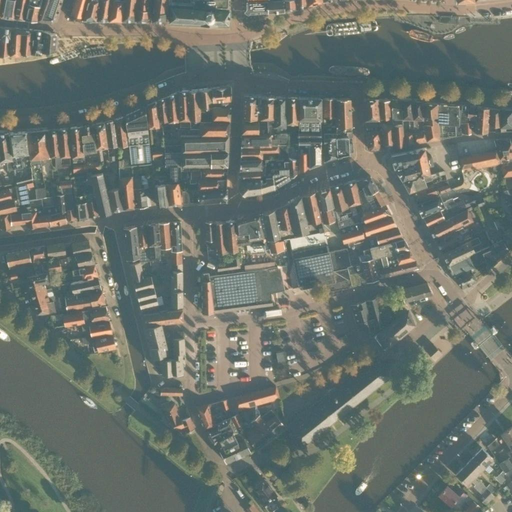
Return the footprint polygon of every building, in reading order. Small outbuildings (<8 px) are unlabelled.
[(3,0),(1,16),(13,18),(15,0),(3,0)] [(15,0),(13,18),(25,19),(29,0),(15,0)] [(29,0),(25,19),(37,21),(41,0),(29,0)] [(41,0),(37,21),(51,22),(55,20),(61,0),(41,0)] [(82,19),(87,0),(74,0),(69,18),(82,19)] [(87,0),(85,10),(82,19),(96,20),(99,0),(87,0)] [(108,20),(111,0),(99,0),(96,20),(108,20)] [(111,0),(108,20),(121,20),(123,0),(111,0)] [(134,20),(136,0),(123,0),(121,20),(134,20)] [(136,0),(134,20),(148,20),(150,0),(136,0)] [(154,0),(152,20),(167,21),(168,6),(168,0),(154,0)] [(193,0),(193,7),(230,8),(229,0),(193,0)] [(267,11),(266,0),(256,0),(244,0),(244,10),(247,12),(267,11)] [(266,0),(267,11),(284,10),(282,0),(266,0)] [(282,0),(284,10),(295,8),(294,0),(282,0)] [(193,7),(168,6),(167,21),(169,21),(201,23),(216,24),(228,24),(230,8),(193,7)] [(11,27),(1,27),(0,33),(0,55),(9,55),(9,54),(11,27)] [(21,29),(11,27),(9,54),(16,54),(16,57),(20,57),(21,29)] [(33,30),(21,29),(20,57),(25,56),(25,53),(31,53),(33,30)] [(42,52),(43,31),(33,30),(31,53),(41,54),(42,52)] [(50,32),(43,31),(42,52),(56,50),(56,40),(57,40),(57,35),(56,35),(54,32),(54,31),(50,31),(50,32)] [(90,45),(58,56),(61,63),(93,52),(90,45)] [(219,87),(212,88),(212,99),(230,99),(230,86),(219,87)] [(200,111),(205,111),(205,107),(209,107),(209,106),(207,106),(207,101),(212,100),(212,99),(212,88),(198,89),(199,106),(200,111)] [(190,127),(190,129),(200,129),(200,121),(199,111),(200,111),(199,106),(198,89),(188,90),(190,124),(190,127)] [(190,124),(188,90),(178,91),(180,121),(179,127),(190,127),(190,124)] [(176,92),(167,96),(168,121),(168,122),(173,122),(173,125),(178,125),(177,122),(178,121),(176,92)] [(243,100),(243,110),(243,119),(256,118),(257,114),(260,114),(260,111),(260,96),(257,96),(244,95),(243,100)] [(167,121),(168,121),(167,96),(158,100),(160,122),(162,121),(167,121)] [(260,114),(260,118),(266,117),(266,126),(274,126),(274,97),(260,96),(260,111),(260,114)] [(285,108),(285,97),(274,97),(274,126),(274,127),(285,127),(285,112),(285,108)] [(298,108),(297,108),(297,97),(287,97),(287,108),(285,108),(285,112),(287,112),(287,124),(297,124),(297,123),(297,112),(298,112),(298,108)] [(308,144),(308,146),(321,146),(321,143),(322,143),(323,143),(323,137),(322,137),(321,137),(320,98),(298,98),(298,108),(298,112),(298,123),(298,144),(308,144)] [(331,117),(331,126),(336,126),(335,98),(323,98),(323,108),(323,116),(331,117)] [(337,127),(336,127),(335,133),(341,133),(344,133),(344,127),(352,127),(350,99),(336,98),(336,113),(337,127)] [(373,119),(374,127),(379,127),(377,99),(364,99),(365,120),(373,119)] [(387,124),(392,125),(392,118),(391,118),(390,100),(377,99),(378,100),(378,104),(379,123),(382,124),(381,119),(386,118),(387,124)] [(390,100),(392,118),(392,125),(397,125),(397,118),(402,118),(400,100),(390,100)] [(404,145),(414,143),(414,133),(412,101),(400,100),(402,118),(402,119),(408,119),(409,128),(409,132),(403,132),(404,145)] [(162,121),(160,122),(158,122),(156,101),(147,105),(149,128),(155,127),(156,135),(163,135),(162,121)] [(422,102),(412,101),(414,133),(419,132),(418,128),(417,120),(422,120),(422,102)] [(427,116),(437,116),(437,103),(422,102),(422,120),(422,123),(423,125),(428,125),(428,119),(427,116)] [(439,103),(437,103),(437,116),(437,124),(439,139),(442,139),(441,124),(449,124),(449,104),(446,104),(439,103)] [(455,105),(449,104),(449,124),(455,125),(455,136),(462,135),(461,133),(460,125),(459,125),(458,105),(455,104),(455,105)] [(458,105),(459,125),(460,125),(464,125),(465,134),(470,133),(470,122),(467,122),(467,119),(468,105),(458,105)] [(475,133),(475,120),(476,106),(468,105),(467,119),(467,122),(470,122),(470,133),(475,133)] [(127,134),(131,166),(151,163),(145,106),(125,115),(127,134)] [(209,106),(209,107),(209,119),(209,121),(229,122),(230,107),(209,106)] [(476,106),(475,120),(475,133),(487,132),(488,126),(489,108),(476,106)] [(500,109),(489,108),(488,126),(495,126),(495,132),(501,132),(500,109)] [(511,110),(500,109),(501,132),(505,132),(505,128),(511,128),(511,131),(511,110)] [(200,135),(228,136),(229,122),(209,121),(209,119),(205,119),(205,111),(200,111),(199,111),(200,121),(200,129),(200,135)] [(115,119),(119,145),(119,146),(127,145),(123,116),(115,119)] [(423,125),(424,131),(426,142),(439,139),(437,124),(437,116),(427,116),(428,119),(428,125),(423,125)] [(115,119),(104,122),(107,147),(119,145),(115,119)] [(242,133),(258,133),(258,126),(258,121),(242,120),(242,133)] [(107,147),(104,122),(92,124),(96,149),(96,151),(98,161),(103,160),(101,151),(101,148),(107,147)] [(387,124),(382,124),(379,123),(381,148),(394,146),(392,125),(387,124)] [(83,152),(90,151),(96,151),(96,149),(92,124),(80,126),(83,152)] [(397,125),(392,125),(394,146),(403,145),(402,124),(397,125)] [(83,155),(83,152),(80,126),(70,127),(72,162),(84,161),(84,155),(83,155)] [(335,133),(336,127),(336,126),(331,126),(323,126),(323,137),(323,143),(324,143),(324,159),(324,160),(323,160),(323,161),(324,161),(328,160),(337,157),(335,133)] [(379,127),(374,127),(365,128),(367,148),(368,148),(369,149),(370,150),(381,148),(379,127)] [(60,156),(60,159),(70,158),(68,140),(68,128),(57,129),(60,156)] [(48,130),(50,157),(54,156),(55,169),(61,168),(61,166),(60,159),(60,156),(57,129),(48,130)] [(180,135),(180,152),(227,151),(228,151),(228,136),(200,135),(200,129),(190,129),(187,129),(187,135),(180,135)] [(39,159),(40,164),(41,165),(44,165),(43,158),(49,157),(50,157),(48,130),(37,131),(39,159)] [(30,165),(40,164),(39,159),(37,131),(26,132),(29,159),(30,165)] [(414,143),(426,142),(424,131),(419,132),(414,133),(414,143)] [(26,132),(9,133),(11,148),(14,170),(22,168),(21,154),(28,153),(26,132)] [(11,148),(9,133),(0,133),(0,162),(7,161),(7,163),(6,164),(7,171),(14,170),(11,148)] [(258,134),(241,133),(241,146),(271,146),(271,138),(273,138),(279,138),(279,145),(287,145),(287,138),(287,133),(273,133),(258,134)] [(341,135),(341,133),(335,133),(337,157),(341,156),(349,154),(349,152),(353,152),(353,143),(352,143),(350,143),(350,137),(352,137),(352,133),(347,133),(347,135),(341,135)] [(494,140),(499,160),(511,158),(511,151),(510,139),(494,140)] [(308,146),(308,144),(298,144),(298,147),(304,147),(304,153),(298,153),(298,166),(298,172),(308,167),(308,146)] [(284,168),(288,168),(290,178),(296,174),(296,173),(298,172),(298,166),(296,166),(296,160),(287,158),(287,145),(279,145),(278,145),(278,146),(278,151),(278,152),(278,159),(283,158),(284,168)] [(241,146),(240,159),(261,159),(262,159),(262,152),(278,151),(278,146),(271,146),(241,146)] [(321,163),(321,146),(308,146),(308,167),(309,167),(314,165),(317,164),(321,163)] [(405,152),(391,155),(394,167),(427,160),(428,167),(433,165),(432,161),(431,155),(426,156),(424,148),(405,152)] [(165,167),(169,167),(178,167),(180,167),(181,171),(189,171),(189,166),(202,166),(210,166),(227,166),(227,165),(227,156),(224,156),(224,153),(227,152),(228,152),(228,151),(227,151),(180,152),(165,153),(165,167)] [(491,167),(500,165),(499,160),(496,151),(486,153),(491,167)] [(486,153),(478,155),(482,168),(491,167),(486,153)] [(478,155),(469,156),(473,170),(482,168),(478,155)] [(473,170),(469,156),(459,158),(462,172),(473,170)] [(273,188),(274,188),(272,176),(272,173),(272,169),(278,169),(284,168),(283,158),(278,159),(265,159),(265,165),(265,168),(265,174),(259,176),(260,178),(261,192),(262,192),(262,191),(266,190),(273,188)] [(239,170),(261,168),(261,159),(240,159),(239,170)] [(427,160),(394,167),(396,169),(403,181),(430,174),(428,167),(427,160)] [(73,163),(73,164),(73,173),(82,172),(82,171),(98,170),(98,161),(73,163)] [(509,177),(507,164),(500,165),(502,178),(509,177)] [(227,166),(210,166),(202,166),(202,178),(226,178),(227,166)] [(178,183),(178,167),(169,167),(170,183),(166,184),(168,204),(181,204),(179,182),(178,183)] [(239,170),(239,180),(260,178),(259,176),(265,174),(265,168),(261,168),(239,170)] [(272,176),(274,188),(290,178),(288,168),(284,168),(278,169),(272,169),(272,173),(272,176)] [(190,170),(191,179),(201,178),(200,170),(190,170)] [(92,183),(100,214),(111,212),(103,178),(101,172),(91,174),(90,172),(86,173),(86,180),(86,183),(92,183)] [(409,192),(433,183),(441,180),(438,173),(430,174),(403,181),(409,192)] [(15,177),(17,184),(32,180),(30,174),(15,177)] [(124,209),(135,207),(133,189),(132,176),(119,177),(124,209)] [(157,201),(157,205),(168,204),(164,176),(159,176),(154,176),(154,184),(157,201)] [(373,208),(365,194),(377,189),(370,176),(358,179),(356,180),(360,202),(362,212),(373,208)] [(226,178),(202,178),(201,178),(191,179),(189,179),(190,184),(196,183),(197,183),(197,191),(226,188),(226,187),(226,179),(226,178)] [(260,178),(239,180),(239,189),(239,190),(240,191),(242,193),(243,194),(245,194),(251,193),(253,193),(260,192),(261,192),(260,178)] [(84,183),(84,185),(85,196),(86,203),(88,217),(100,214),(92,183),(86,183),(86,180),(83,180),(84,183)] [(349,205),(360,202),(356,180),(343,183),(349,205)] [(448,184),(438,188),(439,188),(437,189),(437,191),(436,192),(433,183),(409,192),(415,203),(437,195),(437,194),(440,193),(450,190),(448,184)] [(19,209),(9,212),(11,225),(28,223),(28,228),(37,227),(50,225),(50,226),(51,226),(48,214),(43,215),(42,207),(42,205),(41,198),(29,200),(27,189),(27,188),(27,184),(15,187),(17,198),(19,207),(19,209)] [(329,187),(337,221),(348,217),(346,213),(341,214),(340,209),(347,207),(342,184),(329,187)] [(7,201),(14,199),(17,198),(15,187),(0,190),(0,202),(7,201)] [(35,189),(36,199),(46,197),(44,187),(35,189)] [(71,193),(71,187),(61,188),(61,195),(64,194),(71,193)] [(108,190),(113,211),(123,209),(119,187),(108,190)] [(330,231),(328,222),(334,221),(337,221),(329,187),(316,191),(323,223),(322,223),(324,232),(330,231)] [(226,200),(226,188),(197,191),(198,202),(226,200)] [(147,206),(147,205),(151,205),(148,189),(133,190),(135,207),(144,207),(147,206)] [(385,203),(377,189),(365,194),(373,208),(385,203)] [(190,203),(188,191),(181,192),(182,204),(190,203)] [(264,244),(264,249),(325,235),(325,232),(324,232),(322,223),(323,223),(316,191),(303,195),(302,195),(301,196),(291,201),(288,203),(278,207),(276,208),(274,209),(262,213),(263,220),(260,220),(262,230),(264,244)] [(64,195),(66,205),(73,204),(71,193),(64,194),(64,195)] [(57,204),(42,207),(43,215),(48,214),(51,226),(66,223),(64,211),(67,211),(67,210),(66,205),(64,195),(56,196),(57,204)] [(442,203),(439,195),(416,204),(422,216),(445,206),(446,209),(450,207),(448,205),(452,204),(450,199),(444,201),(444,202),(442,203)] [(75,197),(77,213),(76,213),(77,220),(88,218),(88,217),(86,203),(85,196),(75,197)] [(0,213),(9,212),(19,209),(19,207),(16,207),(14,199),(7,201),(0,202),(0,213)] [(478,207),(484,204),(482,199),(476,201),(478,207)] [(365,222),(364,222),(365,225),(391,215),(385,203),(373,208),(362,212),(365,222)] [(447,212),(446,209),(445,206),(422,216),(428,227),(444,219),(442,214),(447,212)] [(67,210),(67,211),(68,222),(75,221),(73,209),(67,210)] [(450,218),(429,229),(435,240),(454,229),(454,228),(462,224),(463,224),(465,225),(473,221),(467,210),(450,218)] [(9,212),(0,213),(0,225),(1,229),(11,229),(11,225),(9,212)] [(264,245),(259,214),(235,220),(237,244),(245,244),(249,243),(249,245),(264,245)] [(391,215),(365,225),(363,226),(366,235),(396,226),(391,215)] [(347,242),(361,238),(364,238),(363,236),(366,235),(363,226),(365,225),(364,222),(353,224),(351,216),(348,217),(337,221),(343,243),(347,242)] [(235,220),(225,221),(227,251),(237,250),(237,244),(235,220)] [(511,250),(511,248),(511,228),(511,227),(504,232),(501,227),(497,220),(493,221),(497,229),(496,230),(500,235),(502,234),(511,250)] [(169,222),(171,252),(181,251),(182,251),(180,221),(169,222)] [(211,242),(214,241),(213,222),(205,221),(207,250),(209,250),(209,244),(211,244),(211,242)] [(227,252),(227,251),(225,221),(213,222),(214,241),(215,251),(215,253),(227,252)] [(171,257),(171,252),(169,222),(158,223),(160,248),(166,248),(168,268),(162,269),(162,276),(171,275),(172,275),(173,275),(172,264),(171,257)] [(147,224),(150,252),(150,260),(161,259),(160,248),(158,223),(147,224)] [(147,224),(136,225),(139,257),(140,261),(150,260),(150,252),(147,224)] [(136,225),(123,227),(126,259),(139,257),(136,225)] [(378,244),(378,245),(403,238),(397,227),(364,238),(361,238),(347,242),(350,252),(378,244)] [(455,231),(436,241),(441,252),(461,242),(457,234),(460,233),(460,234),(465,232),(462,228),(455,231)] [(471,237),(477,234),(474,228),(469,231),(471,237)] [(442,253),(448,264),(474,252),(473,248),(474,248),(473,245),(479,242),(477,237),(469,240),(469,241),(442,253)] [(373,258),(380,257),(385,255),(409,249),(403,238),(378,245),(369,248),(370,252),(358,256),(359,261),(373,258)] [(490,249),(497,261),(509,251),(502,240),(492,245),(489,240),(488,240),(486,241),(489,246),(490,249)] [(71,245),(74,255),(91,251),(89,241),(71,245)] [(46,246),(48,256),(66,254),(64,244),(46,246)] [(47,263),(47,262),(44,246),(30,249),(33,265),(47,263)] [(487,265),(488,267),(497,261),(490,249),(489,246),(481,249),(482,252),(487,265)] [(347,248),(329,251),(330,260),(333,270),(338,269),(337,265),(350,262),(348,256),(347,248)] [(397,252),(385,256),(388,264),(397,262),(397,263),(414,259),(409,249),(397,252)] [(473,265),(485,260),(482,252),(481,249),(474,252),(448,264),(447,264),(453,275),(473,266),(473,265)] [(8,266),(31,262),(29,250),(6,254),(8,266)] [(216,258),(215,253),(215,251),(207,251),(208,259),(216,258)] [(329,251),(292,259),(293,261),(293,265),(299,287),(299,288),(300,288),(300,289),(301,289),(324,284),(325,285),(325,290),(326,290),(327,291),(329,291),(341,288),(341,289),(352,286),(352,285),(350,279),(349,274),(349,273),(348,269),(347,267),(338,269),(333,270),(330,260),(329,251)] [(91,252),(67,257),(68,262),(77,260),(78,267),(94,263),(91,252)] [(385,255),(380,257),(373,258),(378,279),(378,280),(382,279),(420,269),(414,259),(397,263),(397,262),(388,264),(385,256),(385,255)] [(228,264),(229,269),(240,268),(238,258),(228,259),(228,264)] [(373,258),(359,261),(360,264),(362,263),(367,282),(378,279),(373,258)] [(59,259),(47,262),(47,263),(49,273),(61,271),(59,259)] [(129,264),(141,311),(159,306),(151,276),(144,278),(139,261),(129,264)] [(173,275),(172,275),(171,275),(171,286),(182,286),(182,263),(172,264),(173,275)] [(81,274),(83,280),(98,277),(95,265),(72,270),(73,275),(81,274)] [(483,275),(487,273),(486,271),(489,269),(488,267),(487,265),(480,270),(482,273),(483,275)] [(266,268),(210,276),(215,312),(221,311),(222,311),(259,306),(260,307),(261,306),(272,305),(272,303),(270,289),(277,288),(278,291),(283,290),(278,268),(277,266),(266,268)] [(468,270),(455,277),(461,288),(477,281),(475,277),(482,273),(480,270),(476,272),(470,275),(468,270)] [(27,277),(29,286),(44,283),(50,281),(47,272),(41,274),(35,275),(27,277)] [(210,276),(209,272),(202,273),(201,273),(202,314),(209,313),(215,312),(210,276)] [(352,285),(352,286),(360,284),(357,272),(349,274),(350,279),(352,285)] [(70,283),(73,295),(76,295),(84,293),(88,292),(101,289),(98,277),(83,280),(70,283)] [(46,289),(44,283),(29,286),(32,296),(47,292),(52,291),(51,288),(46,289)] [(400,290),(404,301),(433,294),(427,283),(424,284),(413,287),(400,290)] [(89,293),(88,292),(84,293),(84,296),(85,297),(90,296),(92,305),(92,306),(105,303),(102,290),(89,293)] [(172,306),(182,306),(182,291),(171,291),(172,306)] [(34,305),(49,302),(48,297),(47,292),(32,296),(34,305)] [(90,296),(85,297),(84,296),(77,298),(76,295),(73,295),(64,297),(67,309),(92,305),(90,296)] [(49,302),(34,305),(37,314),(56,311),(53,301),(55,300),(54,296),(48,297),(49,302)] [(377,297),(354,304),(351,309),(354,319),(360,322),(363,332),(386,326),(377,297)] [(394,306),(397,318),(408,310),(405,303),(394,306)] [(84,323),(86,323),(109,319),(106,306),(82,310),(84,323)] [(81,324),(84,323),(82,310),(74,312),(74,315),(63,317),(63,316),(62,316),(62,317),(61,319),(62,324),(64,325),(64,327),(81,324)] [(182,310),(163,312),(164,323),(183,321),(182,310)] [(384,350),(413,324),(408,310),(397,318),(388,326),(374,336),(384,350)] [(161,324),(160,312),(142,314),(145,325),(161,324)] [(90,330),(91,337),(94,336),(112,333),(109,322),(109,319),(86,323),(84,323),(81,324),(83,331),(90,330)] [(168,354),(161,324),(146,327),(153,358),(168,354)] [(173,353),(182,353),(184,353),(183,331),(172,332),(173,353)] [(94,339),(94,336),(91,337),(82,338),(83,344),(94,342),(97,353),(103,351),(116,348),(113,335),(94,339)] [(426,351),(433,359),(441,352),(433,344),(426,351)] [(276,352),(277,362),(285,361),(283,351),(276,352)] [(174,358),(161,359),(162,374),(183,373),(182,353),(173,353),(174,358)] [(324,395),(325,396),(286,427),(291,433),(290,433),(301,446),(312,437),(333,421),(332,421),(358,401),(378,385),(378,384),(390,375),(375,357),(335,388),(334,387),(324,395)] [(276,386),(270,388),(273,400),(279,399),(276,386)] [(270,401),(273,400),(270,388),(264,389),(267,402),(270,401)] [(264,389),(258,391),(261,404),(267,402),(264,389)] [(256,405),(261,404),(258,391),(252,393),(255,405),(256,405)] [(249,407),(255,405),(252,393),(246,394),(249,407)] [(246,394),(240,396),(243,409),(249,407),(246,394)] [(237,410),(243,409),(240,396),(234,398),(237,410)] [(222,410),(229,408),(226,399),(208,405),(196,408),(200,420),(212,417),(211,415),(212,415),(210,410),(221,406),(222,410)] [(186,433),(194,429),(190,417),(181,421),(174,403),(170,405),(169,401),(161,405),(162,409),(166,419),(182,435),(186,433)] [(261,404),(256,405),(258,410),(272,406),(270,401),(267,402),(261,404)] [(229,408),(222,410),(226,419),(231,417),(229,408)] [(261,417),(263,419),(274,433),(283,426),(273,412),(271,410),(261,417)] [(217,427),(215,424),(222,421),(220,415),(216,416),(215,414),(212,415),(211,415),(212,417),(200,420),(204,431),(214,428),(217,427)] [(238,414),(231,417),(234,426),(241,423),(238,414)] [(250,422),(254,426),(265,440),(274,433),(263,419),(261,417),(260,415),(250,422)] [(213,445),(215,444),(219,442),(234,434),(237,433),(234,426),(231,417),(226,419),(222,421),(215,424),(217,427),(214,428),(204,432),(213,445)] [(255,447),(265,440),(254,426),(247,432),(246,430),(243,432),(255,447)] [(504,439),(508,444),(511,441),(511,426),(500,434),(496,437),(501,442),(504,439)] [(238,443),(233,445),(238,457),(250,452),(254,448),(246,439),(245,439),(242,433),(235,436),(238,443)] [(234,434),(219,442),(215,444),(216,446),(226,463),(238,457),(233,445),(238,443),(235,436),(234,434)] [(486,446),(490,451),(498,444),(494,439),(486,446)] [(482,448),(473,457),(483,468),(492,459),(482,448)] [(473,457),(464,466),(475,476),(483,468),(473,457)] [(511,464),(507,458),(498,464),(504,473),(511,467),(511,464)] [(466,486),(471,481),(475,485),(473,486),(480,493),(477,496),(486,504),(494,496),(491,493),(486,487),(475,476),(464,466),(455,475),(466,486)] [(495,478),(500,483),(504,480),(499,474),(495,478)] [(271,501),(277,497),(264,479),(253,487),(265,503),(270,499),(271,501)] [(489,484),(486,487),(491,493),(495,490),(489,484)] [(458,504),(466,495),(459,489),(455,493),(447,486),(439,495),(451,505),(454,501),(458,504)] [(259,511),(251,500),(248,502),(250,505),(246,509),(248,511),(259,511)] [(464,511),(475,511),(480,507),(473,501),(464,511)]
